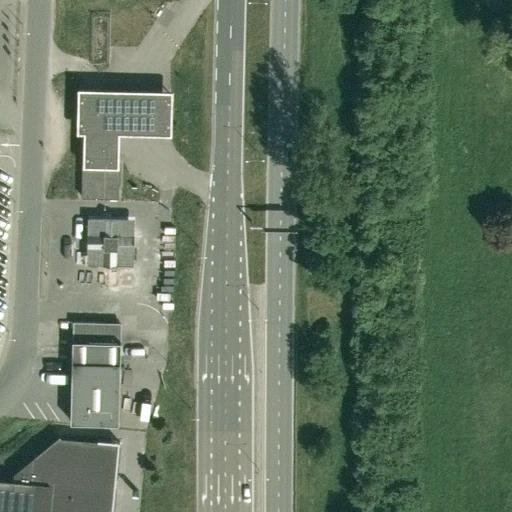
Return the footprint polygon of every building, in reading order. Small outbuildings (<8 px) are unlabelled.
[(116,154),(116,131),(168,132),(169,90),(83,89),(82,131),(85,132),(84,154),(116,154)] [(83,160),(82,196),(119,197),(120,161),(83,160)] [(74,338),(119,340),(120,323),(75,321),(74,338)] [(119,340),(74,338),(72,338),(70,421),(119,422),(121,340),(119,340)] [(14,478),(0,476),(0,511),(112,511),(119,440),(98,438),(98,439),(59,435),(14,471),(14,478)]
